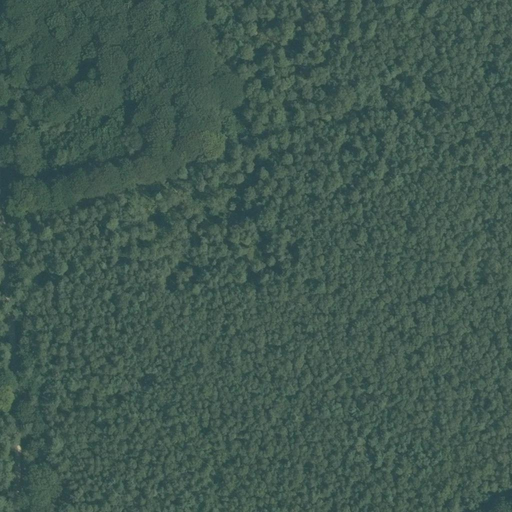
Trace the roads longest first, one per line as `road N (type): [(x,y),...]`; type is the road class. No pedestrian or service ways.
road 1 (track): [(11,511),(18,412),(0,186)]
road 2 (unknown): [(0,370),(33,410),(38,511)]
